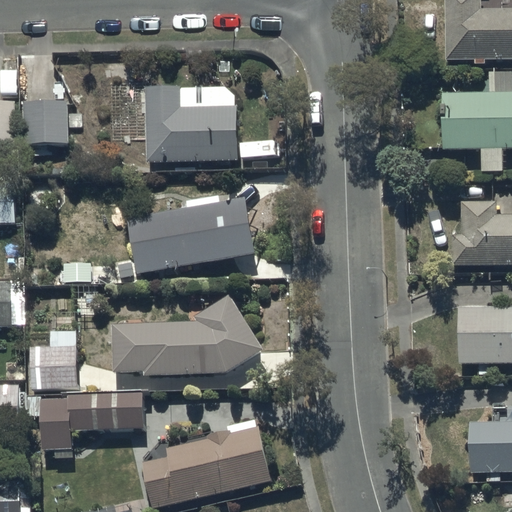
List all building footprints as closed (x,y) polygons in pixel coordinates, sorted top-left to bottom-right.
[(481,0),(445,0),(447,67),(477,66),(477,71),(487,71),(486,65),(511,64),(511,13),(482,14),(481,0)] [(492,100),(444,101),(445,157),(481,156),(482,179),(504,179),(504,157),(511,157),(511,79),(491,80),(492,100)] [(228,93),(144,93),(144,106),(148,106),(148,169),(242,169),(242,112),(237,112),(237,103),(228,93)] [(17,107),(0,107),(0,152),(18,152),(17,107)] [(70,107),(26,107),(26,151),(70,151),(70,107)] [(0,183),(0,230),(18,231),(19,183),(0,183)] [(129,226),(138,282),(257,262),(248,205),(129,226)] [(497,208),(463,209),(463,240),(452,240),(453,274),(511,272),(511,219),(497,220),(497,208)] [(93,267),(67,267),(67,287),(93,287),(93,267)] [(14,286),(0,286),(0,332),(14,333),(14,330),(27,329),(27,300),(14,300),(14,286)] [(199,325),(115,333),(116,378),(146,377),(146,384),(228,380),(266,356),(232,300),(199,325)] [(511,312),(459,314),(461,372),(481,372),(481,378),(491,378),(491,371),(511,370),(511,312)] [(54,352),(33,353),(35,396),(80,394),(78,336),(53,337),(54,352)] [(21,391),(0,390),(0,439),(20,439),(21,391)] [(70,406),(44,406),(44,460),(74,460),(74,438),(146,437),(146,398),(70,399),(70,406)] [(173,462),(141,470),(151,511),(169,511),(272,486),(257,428),(209,440),(210,444),(171,454),(173,462)] [(511,428),(471,429),(472,480),(489,479),(489,486),(503,486),(503,479),(511,479),(511,428)] [(0,511),(23,511),(24,487),(0,487),(0,511)]
